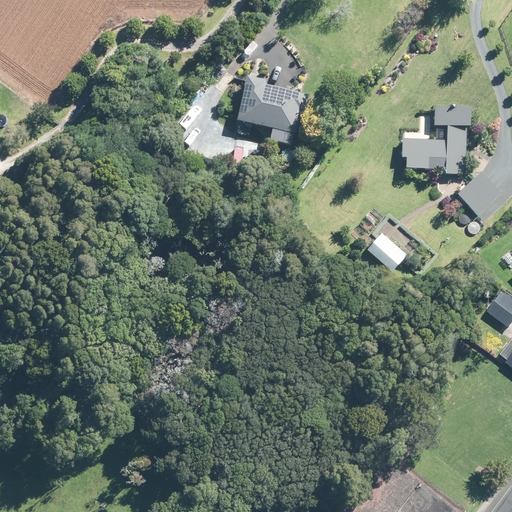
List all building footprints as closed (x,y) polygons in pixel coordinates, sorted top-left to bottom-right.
[(268,86),(248,81),(238,124),(272,132),(269,143),(291,148),(304,97),(267,88),(268,86)] [(472,110),(437,108),(435,128),(448,129),(447,144),(404,141),(402,170),(445,173),(444,176),(464,177),(467,130),(471,130),(472,110)] [(502,197),(482,176),(459,198),(479,219),(502,197)] [(407,257),(382,236),(367,252),(392,274),(407,257)] [(511,327),(511,300),(501,293),(488,313),(511,329),(511,327)] [(511,341),(501,356),(508,362),(506,365),(511,369),(511,341)]
